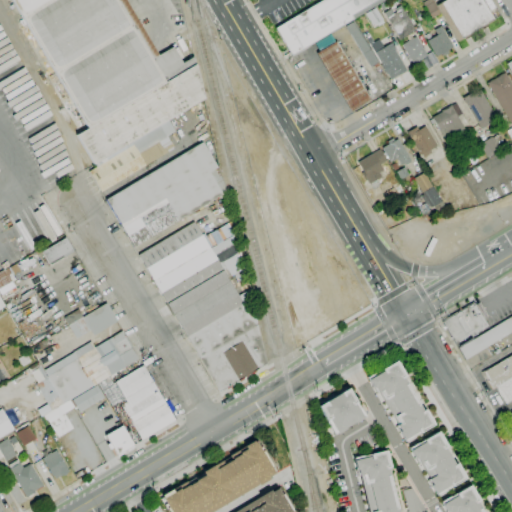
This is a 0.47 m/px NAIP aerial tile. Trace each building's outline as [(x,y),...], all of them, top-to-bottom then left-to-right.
[(203,99),(168,120),(96,162),(93,164),(76,135),(87,128),(11,0),(125,0),(158,55),(172,47),(182,63),(193,57),(203,99)] [(383,0),(291,56),(275,28),(321,0),(383,0)] [(431,18),(422,3),(426,0),(431,0),(440,13),(431,18)] [(457,41),(435,5),(443,0),(481,0),(493,20),(457,41)] [(383,11),(379,5),(385,1),(389,7),(383,11)] [(413,64),(401,45),(408,41),(405,36),(399,40),(383,13),(390,9),(393,13),(396,11),(394,9),(400,5),(415,31),(409,34),(412,38),(415,36),(422,47),(424,48),(423,49),(427,56),(413,64)] [(372,25),(365,14),(375,8),(382,19),(372,25)] [(370,67),(345,26),(353,21),(378,62),(370,67)] [(436,57),(426,41),(436,35),(433,30),(440,26),(452,46),(446,50),(448,53),(444,56),(442,53),(436,57)] [(333,41),(328,33),(312,42),(316,50),(333,41)] [(391,80),(387,74),(386,74),(381,65),(382,65),(374,53),(369,45),(379,39),(384,47),(392,42),(396,50),(394,51),(406,70),(391,80)] [(350,111),(316,53),(336,41),(370,99),(350,111)] [(433,65),(426,54),(432,51),(438,62),(433,65)] [(511,123),(511,124),(486,83),(504,72),(511,85),(511,123)] [(480,129),(462,98),(472,92),(473,94),(480,90),(497,119),(480,129)] [(446,142),(432,117),(441,112),(441,111),(450,105),(465,131),(446,142)] [(168,120),(175,132),(138,153),(145,165),(100,192),(88,171),(98,165),(96,162),(168,120)] [(424,158),(422,155),(420,156),(406,133),(416,126),(418,130),(425,126),(437,146),(429,150),(431,153),(424,158)] [(487,158),(479,144),(492,136),(492,138),(498,134),(506,147),(487,158)] [(401,165),(396,158),(390,162),(382,148),(389,144),(387,141),(392,138),(394,141),(397,139),(410,159),(409,160),(410,162),(405,165),(404,163),(401,165)] [(134,247),(106,199),(202,142),(217,167),(227,191),(134,247)] [(369,184),(367,180),(366,181),(361,173),(363,172),(357,162),(379,149),(386,161),(380,165),(383,170),(379,173),(381,176),(369,184)] [(400,179),(396,172),(404,167),(408,175),(400,179)] [(427,208),(420,197),(423,195),(413,179),(423,173),(441,201),(431,208),(430,206),(427,208)] [(220,391),(138,255),(193,222),(255,326),(257,324),(266,363),(220,391)] [(46,265),(40,254),(42,253),(41,252),(65,238),(73,251),(63,257),(62,256),(46,265)] [(0,288),(0,272),(7,268),(15,280),(0,288)] [(76,338),(68,325),(82,317),(106,303),(117,321),(93,336),(90,330),(76,338)] [(456,346),(442,322),(474,303),(488,327),(456,346)] [(82,317),(77,309),(63,318),(68,325),(82,317)] [(511,331),(465,360),(458,348),(511,315),(511,331)] [(47,376),(44,370),(73,353),(73,352),(90,342),(94,348),(122,331),(138,359),(63,403),(47,376)] [(22,366),(18,358),(26,354),(30,361),(22,366)] [(511,400),(506,404),(496,387),(491,390),(481,373),(511,354),(511,400)] [(368,378),(404,440),(432,424),(395,362),(368,378)] [(141,440),(132,424),(131,424),(130,423),(131,422),(121,405),(126,402),(114,382),(142,365),(175,420),(141,440)] [(63,403),(40,417),(37,410),(47,404),(38,389),(39,389),(37,386),(38,385),(36,383),(47,376),(63,403)] [(101,385),(109,405),(122,400),(113,380),(101,385)] [(79,412),(72,400),(96,385),(104,398),(79,412)] [(317,405),(333,433),(363,415),(347,387),(317,405)] [(57,437),(47,419),(46,420),(43,416),(69,400),(73,408),(64,413),(72,428),(57,437)] [(0,408),(1,408),(13,429),(0,437),(0,408)] [(23,446),(16,433),(28,426),(36,439),(23,446)] [(117,455),(112,448),(109,449),(107,445),(110,443),(105,435),(121,426),(133,446),(117,455)] [(409,447),(436,494),(464,478),(436,431),(409,447)] [(166,511),(162,504),(164,504),(160,497),(159,498),(158,496),(255,438),(262,449),(264,447),(279,473),(258,485),(213,511),(166,511)] [(0,458),(0,443),(7,439),(13,449),(16,455),(6,461),(3,457),(0,458)] [(55,479),(54,476),(53,477),(42,459),(47,455),(47,454),(50,452),(51,453),(56,450),(69,471),(61,476),(60,476),(55,479)] [(354,459),(366,511),(398,511),(385,452),(354,459)] [(26,498),(12,474),(9,469),(10,468),(8,465),(17,460),(19,463),(22,468),(29,464),(43,486),(34,491),(35,492),(26,498)] [(439,503),(444,511),(485,511),(470,485),(439,503)] [(229,511),(257,496),(258,497),(275,487),(276,489),(279,487),(293,511),(229,511)]
